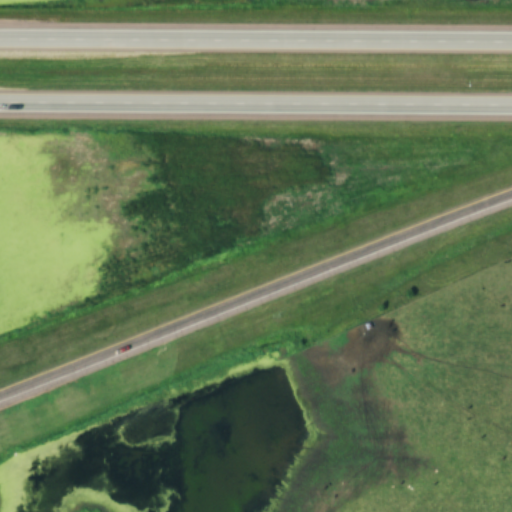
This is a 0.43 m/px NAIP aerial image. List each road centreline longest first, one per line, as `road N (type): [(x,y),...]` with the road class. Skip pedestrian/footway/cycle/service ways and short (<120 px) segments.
road 1 (motorway): [(0,393),(511,192)]
road 2 (motorway): [(511,39),(0,36)]
road 3 (motorway): [(0,101),(511,104)]
